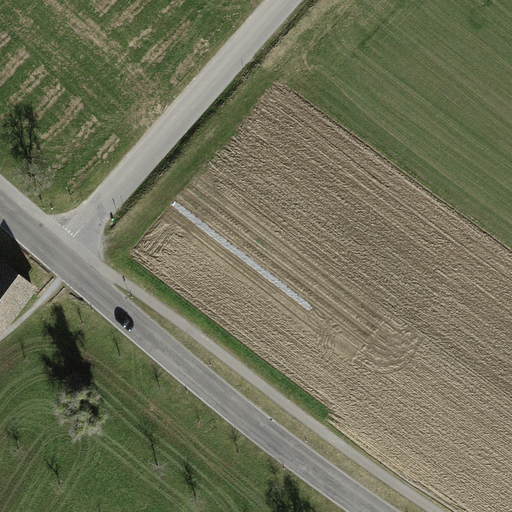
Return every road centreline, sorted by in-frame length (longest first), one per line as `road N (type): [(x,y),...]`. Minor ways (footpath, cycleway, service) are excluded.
road 1 (secondary): [(55,257),(370,511)]
road 2 (unclassified): [(291,0),(55,257)]
